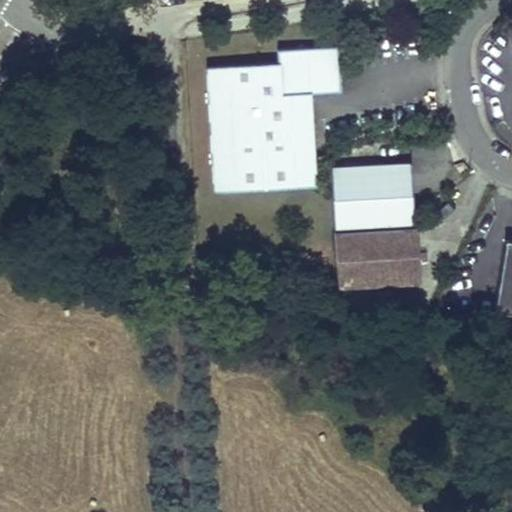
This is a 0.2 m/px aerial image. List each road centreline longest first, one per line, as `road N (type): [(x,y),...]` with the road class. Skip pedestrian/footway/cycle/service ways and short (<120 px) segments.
road 1 (track): [(168,17),(185,511)]
road 2 (residential): [(511,171),(471,135),(457,63),(466,31),(505,0)]
road 3 (residential): [(77,40),(268,0)]
